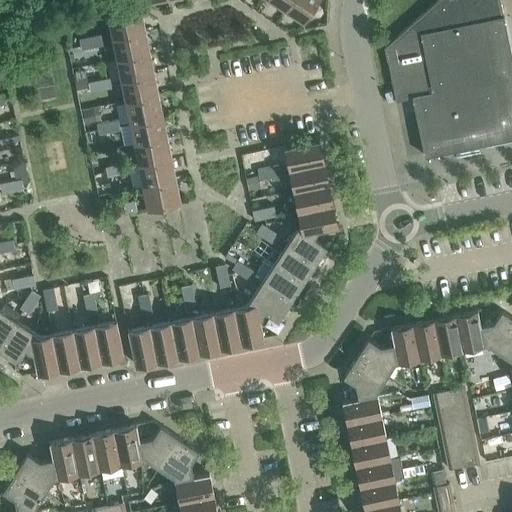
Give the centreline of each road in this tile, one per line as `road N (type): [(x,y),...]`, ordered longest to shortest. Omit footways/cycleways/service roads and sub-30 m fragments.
road 1 (residential): [(0,419),(228,374)]
road 2 (residential): [(399,223),(370,124),(353,0)]
road 3 (residential): [(278,363),(314,355),(399,223)]
road 4 (residential): [(309,511),(278,363)]
road 5 (residential): [(228,374),(257,511)]
